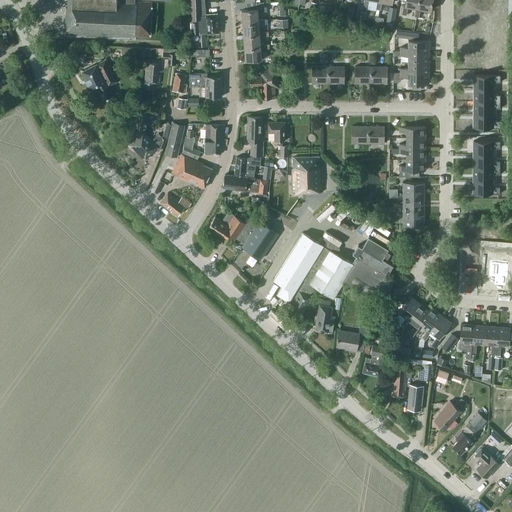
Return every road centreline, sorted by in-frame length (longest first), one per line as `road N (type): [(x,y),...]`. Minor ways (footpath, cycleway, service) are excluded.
road 1 (unclassified): [(479,511),(362,416),(179,240)]
road 2 (unclassified): [(179,240),(73,138),(49,99),(27,35),(0,1)]
road 3 (residential): [(511,307),(458,303),(424,277),(444,234),(444,108)]
road 4 (residential): [(444,108),(231,108)]
road 5 (residential): [(179,240),(217,180),(231,108)]
